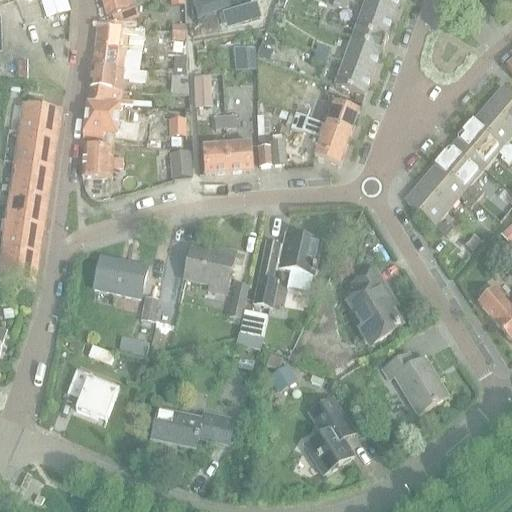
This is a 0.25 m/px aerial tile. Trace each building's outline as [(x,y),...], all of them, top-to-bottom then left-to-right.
[(102,0),(108,20),(113,19),(117,28),(139,21),(136,12),(134,8),(150,3),(149,0),(102,0)] [(170,0),(171,9),(184,8),(183,0),(170,0)] [(195,0),(196,12),(212,11),(211,0),(195,0)] [(346,12),(349,3),(339,0),(334,0),(332,8),(346,12)] [(393,19),(400,0),(366,0),(364,9),(393,19)] [(385,43),(393,19),(364,9),(355,32),(385,43)] [(315,41),(329,47),(336,34),(321,27),(315,41)] [(128,53),(141,54),(143,33),(99,31),(96,51),(128,53)] [(36,32),(21,33),(21,32),(8,32),(8,53),(36,52),(36,32)] [(344,64),(373,74),(382,50),(352,40),(344,64)] [(316,54),(329,58),(332,51),(318,47),(316,54)] [(139,74),(141,54),(128,53),(96,51),(93,71),(126,73),(139,74)] [(326,67),(329,58),(316,54),(313,62),(326,67)] [(172,77),(187,78),(186,60),(174,59),(172,77)] [(365,98),(373,74),(344,64),(335,87),(365,98)] [(224,66),(224,87),(235,86),(236,97),(251,97),(250,66),(224,66)] [(147,75),(139,74),(126,73),(93,71),(91,90),(122,92),(123,92),(125,82),(135,82),(146,84),(147,75)] [(188,98),(187,78),(172,77),(171,78),(171,97),(188,98)] [(209,80),(195,81),(196,110),(210,109),(209,80)] [(490,104),(511,123),(511,97),(502,89),(490,104)] [(121,103),(122,92),(91,90),(89,104),(120,106),(133,107),(133,104),(121,103)] [(238,95),(217,97),(219,116),(240,114),(238,95)] [(172,122),(187,123),(188,104),(173,103),(172,122)] [(118,122),(120,106),(89,104),(84,140),(103,142),(104,136),(117,138),(126,139),(137,140),(138,124),(118,122)] [(296,117),(351,137),(359,113),(335,104),(326,127),(307,121),(310,112),(299,108),(296,117)] [(511,145),(509,143),(511,139),(511,123),(490,104),(478,118),(511,147),(511,145)] [(23,107),(19,136),(57,142),(61,112),(23,107)] [(339,168),(351,137),(296,117),(291,131),(302,135),(303,134),(322,140),(315,159),(339,168)] [(215,120),(216,133),(236,132),(235,118),(215,120)] [(511,147),(478,118),(466,132),(496,158),(508,168),(509,166),(511,168),(511,147)] [(169,139),(184,140),(185,124),(170,123),(169,139)] [(484,172),(496,158),(466,132),(454,146),(484,172)] [(19,136),(14,165),(52,171),(57,142),(19,136)] [(259,169),(286,167),(284,143),(271,144),(271,148),(259,149),(259,169)] [(472,186),(484,172),(454,146),(442,160),(472,186)] [(238,148),(227,148),(229,176),(253,174),(252,147),(238,148)] [(112,170),(122,171),(123,162),(113,162),(114,150),(84,148),(83,180),(112,182),(112,170)] [(204,177),(229,176),(227,148),(203,150),(204,177)] [(169,156),(170,180),(193,179),(192,155),(169,156)] [(471,186),(472,186),(442,160),(429,174),(471,210),(483,197),(471,186)] [(14,165),(10,194),(48,199),(52,171),(14,165)] [(470,212),(471,210),(429,174),(417,188),(447,214),(458,201),(470,212)] [(442,221),(447,214),(417,188),(405,203),(447,239),(453,231),(442,221)] [(10,194),(6,222),(44,228),(48,199),(10,194)] [(502,208),(509,214),(511,209),(511,200),(510,198),(502,208)] [(6,222),(1,251),(39,257),(44,228),(6,222)] [(287,290),(311,295),(322,245),(286,238),(284,249),(268,246),(255,308),(272,311),(277,285),(273,284),(276,272),(290,275),(287,290)] [(466,248),(473,254),(482,244),(475,238),(466,248)] [(1,251),(0,260),(0,281),(35,287),(39,257),(1,251)] [(210,295),(225,298),(235,256),(219,253),(218,259),(192,253),(186,282),(211,288),(210,295)] [(96,293),(142,303),(149,272),(103,262),(96,293)] [(349,307),(375,347),(403,329),(386,303),(392,299),(376,274),(354,288),(361,299),(349,307)] [(230,319),(242,322),(249,289),(237,286),(230,319)] [(511,309),(511,310),(496,292),(479,306),(495,324),(495,325),(511,344),(511,309)] [(146,301),(141,322),(155,325),(160,303),(146,301)] [(238,344),(259,348),(264,325),(243,320),(238,344)] [(425,363),(416,369),(409,359),(385,374),(391,384),(396,381),(419,419),(449,401),(425,363)] [(77,372),(68,395),(81,400),(77,411),(106,423),(118,393),(93,383),(95,379),(77,372)] [(307,452),(325,480),(354,462),(344,445),(355,438),(334,404),(312,418),(326,440),(307,452)] [(204,417),(203,423),(158,414),(153,444),(196,453),(198,443),(229,449),(235,423),(204,417)]
